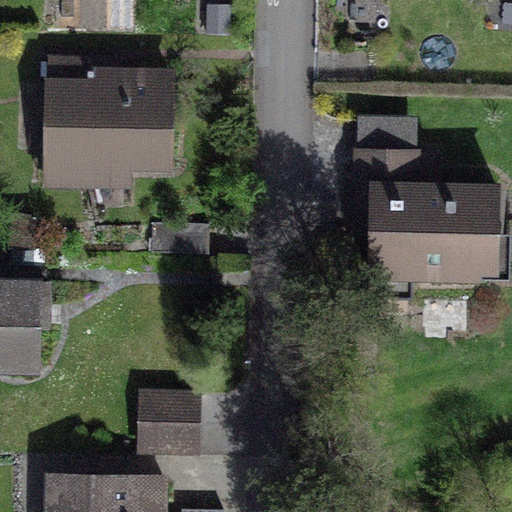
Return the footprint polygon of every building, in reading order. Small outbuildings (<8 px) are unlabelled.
[(228,4),(210,4),(210,32),(227,32),(228,4)] [(122,144),(122,164),(127,165),(169,165),(171,75),(115,74),(115,60),(51,59),(49,181),(92,182),(93,143),(122,144)] [(357,150),(417,152),(418,116),(358,115),(357,150)] [(127,165),(122,164),(122,144),(93,143),(92,182),(127,182),(127,165)] [(435,156),(417,156),(417,152),(357,150),(356,189),(372,189),(371,229),(370,275),(414,276),(479,277),(479,270),(479,240),(497,241),(498,188),(435,187),(435,156)] [(355,228),(371,229),(372,189),(356,189),(355,228)] [(153,223),(152,253),(209,255),(210,225),(153,223)] [(479,270),(507,271),(507,241),(497,241),(479,240),(479,270)] [(369,299),(413,300),(414,276),(370,275),(369,299)] [(0,365),(30,366),(31,324),(46,325),(46,287),(0,285),(0,365)] [(140,450),(198,451),(199,395),(142,393),(140,450)] [(162,511),(164,479),(51,477),(50,511),(224,511),(182,509),(182,511),(162,511)]
